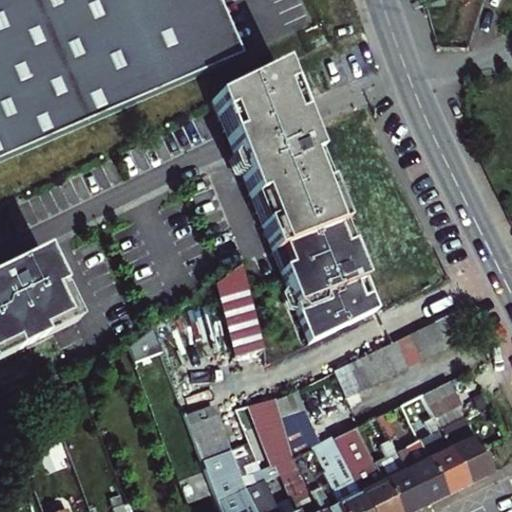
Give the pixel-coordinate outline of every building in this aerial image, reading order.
[(0,0),(0,161),(235,60),(208,0),(0,0)] [(263,85),(197,119),(312,355),(382,319),(263,85)] [(314,121),(318,145),(357,139),(353,115),(314,121)] [(375,146),(345,157),(366,216),(396,205),(375,146)] [(41,258),(0,277),(0,361),(74,328),(41,258)] [(268,357),(247,274),(222,291),(241,365),(268,357)] [(458,324),(445,331),(457,355),(470,349),(458,324)] [(445,331),(434,336),(446,361),(457,355),(445,331)] [(446,361),(434,336),(422,342),(434,366),(446,361)] [(434,366),(422,342),(411,348),(423,372),(434,366)] [(411,348),(397,354),(409,379),(423,372),(411,348)] [(397,354),(386,360),(397,384),(409,379),(397,354)] [(397,384),(386,360),(372,367),(384,391),(397,384)] [(372,367),(361,372),(373,396),(384,391),(372,367)] [(373,396),(361,372),(349,378),(361,402),(373,396)] [(349,378),(340,383),(351,407),(361,402),(349,378)] [(424,400),(431,417),(453,406),(445,389),(424,400)] [(314,439),(302,393),(279,404),(296,464),(312,455),(323,450),(318,438),(314,439)] [(279,404),(263,408),(289,489),(305,482),(296,464),(279,404)] [(275,511),(266,485),(250,490),(241,466),(236,468),(215,406),(187,416),(220,511),(275,511)] [(431,417),(441,436),(463,426),(453,406),(431,417)] [(46,429),(41,436),(53,467),(68,460),(53,421),(46,429)] [(478,458),(463,426),(441,436),(467,492),(489,481),(478,458)] [(393,511),(382,487),(356,434),(333,445),(364,511),(393,511)] [(438,460),(427,466),(444,503),(467,492),(441,436),(430,442),(438,460)] [(312,455),(338,511),(364,511),(333,445),(323,450),(312,455)] [(424,511),(444,503),(427,466),(416,471),(407,454),(396,459),(421,511),(424,511)] [(421,511),(396,459),(385,464),(393,481),(382,487),(393,511),(421,511)] [(330,511),(322,494),(312,499),(317,511),(338,511),(336,511),(330,511)] [(143,511),(138,499),(125,504),(128,511),(143,511)] [(295,507),(296,511),(317,511),(312,499),(295,507)]
